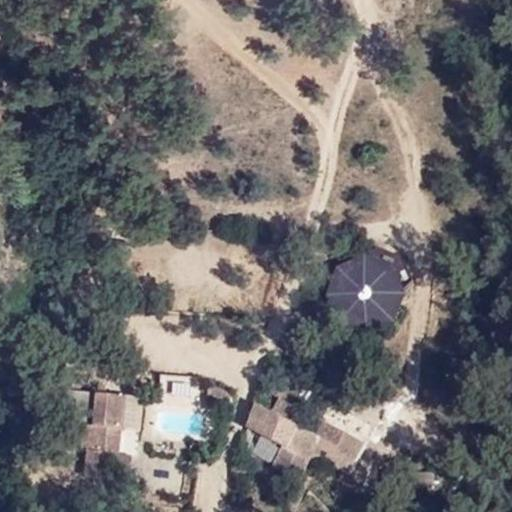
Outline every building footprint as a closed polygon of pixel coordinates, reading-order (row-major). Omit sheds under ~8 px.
[(133,253),(116,250),(112,291),(128,293),(133,253)] [(401,318),(396,253),(328,258),(333,323),(401,318)] [(163,409),(209,412),(210,387),(163,385),(163,409)] [(120,490),(122,464),(128,406),(109,405),(109,396),(102,396),(101,404),(70,401),(67,434),(71,435),(70,446),(73,454),(77,459),(90,461),(89,488),(120,490)] [(212,415),(218,415),(226,398),(213,396),(212,415)] [(226,398),(218,415),(225,414),(226,413),(235,413),(236,407),(231,400),(226,398)] [(276,475),(287,481),(308,437),(275,421),(271,428),(258,421),(251,435),(287,454),(276,475)] [(308,437),(287,481),(303,489),(327,447),(308,437)] [(132,465),(122,464),(120,490),(130,491),(132,465)]
